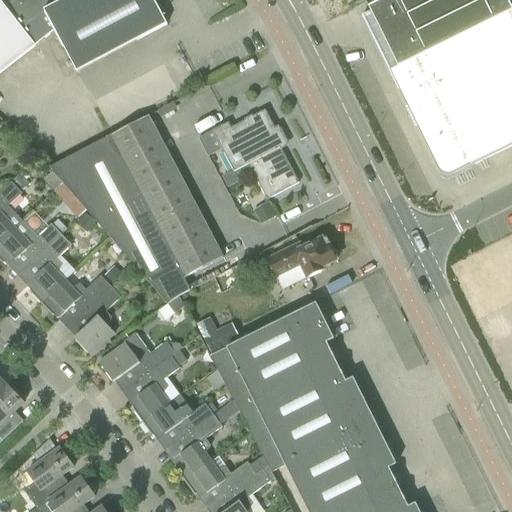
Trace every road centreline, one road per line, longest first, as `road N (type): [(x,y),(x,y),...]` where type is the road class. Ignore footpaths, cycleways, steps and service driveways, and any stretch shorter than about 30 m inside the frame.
road 1 (secondary): [(413,245),(288,0)]
road 2 (residential): [(155,511),(72,392),(0,317)]
road 3 (secondary): [(511,446),(413,245)]
